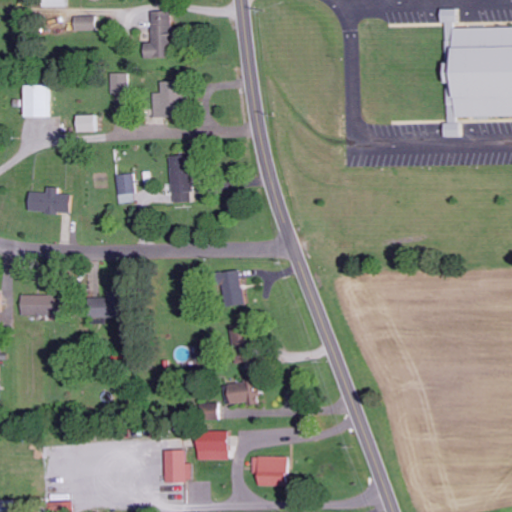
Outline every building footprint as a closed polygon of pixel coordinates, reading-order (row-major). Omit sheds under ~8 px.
[(153,43),(146,43),(145,57),(173,58),(174,12),(154,11),(153,43)] [(97,31),(97,18),(76,17),(75,31),(97,31)] [(458,28),(511,27),(511,114),(459,115),(459,104),(450,104),(450,66),(459,65),(458,28)] [(130,74),(112,74),(112,95),(130,94),(130,74)] [(154,94),(156,117),(179,115),(179,103),(182,103),(181,80),(162,81),(162,93),(154,94)] [(52,118),(52,86),(25,85),(24,117),(52,118)] [(99,115),(77,116),(78,132),(99,132),(99,115)] [(195,202),(193,157),(173,157),(175,203),(195,202)] [(138,203),(137,174),(120,175),(121,204),(138,203)] [(60,188),(49,188),(49,193),(31,192),(30,212),(71,214),(72,195),(60,194),(60,188)] [(246,306),(242,271),(216,274),(217,286),(225,285),(227,308),(246,306)] [(24,316),(61,315),(61,295),(24,296),(24,316)] [(261,403),(260,381),(230,383),(231,405),(261,403)] [(221,404),(202,404),(202,420),(220,420),(221,404)] [(230,432),(199,433),(199,461),(231,460),(230,432)] [(47,447),(25,447),(26,461),(48,460),(47,447)] [(168,483),(194,482),(194,464),(188,464),(188,450),(167,451),(168,483)] [(290,486),(290,457),(255,457),(255,474),(259,474),(260,487),(290,486)] [(51,511),(74,511),(74,501),(51,502),(51,511)]
